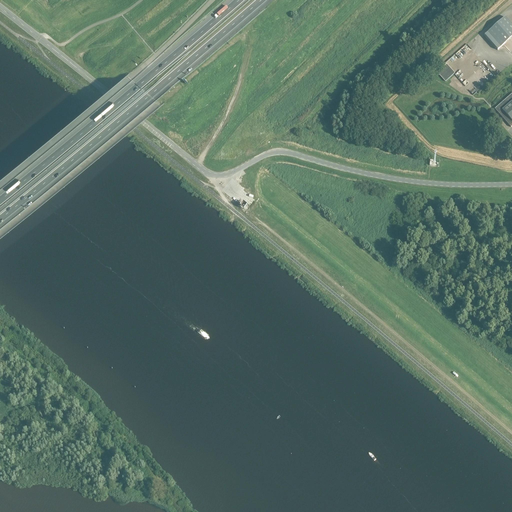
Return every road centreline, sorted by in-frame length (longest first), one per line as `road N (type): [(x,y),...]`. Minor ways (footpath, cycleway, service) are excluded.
road 1 (tertiary): [(511,184),(387,178),(279,151),(231,173),(209,173),(0,7)]
road 2 (motorway): [(0,217),(260,0)]
road 3 (motorway): [(238,0),(0,198)]
road 4 (unclassified): [(213,0),(0,184)]
road 5 (track): [(196,164),(236,92),(248,38),(238,36),(163,98)]
